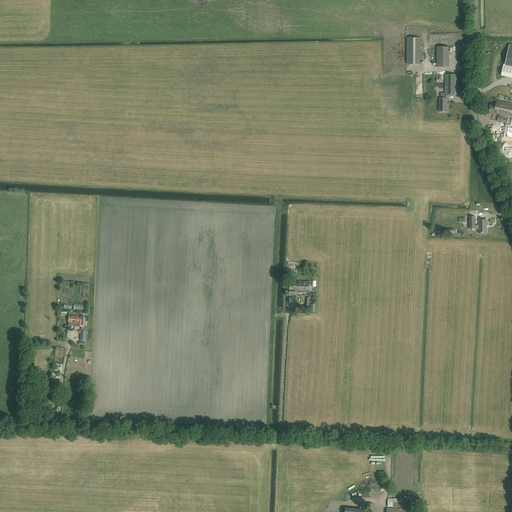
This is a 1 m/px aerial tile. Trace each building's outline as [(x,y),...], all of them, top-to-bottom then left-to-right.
[(407,38),(407,64),(421,64),(421,38),(407,38)] [(437,47),(437,50),(431,50),(431,55),(437,55),(436,67),(449,67),(449,47),(437,47)] [(511,65),(504,64),(501,75),(511,77),(511,65)] [(436,72),(436,81),(444,81),(444,72),(436,72)] [(457,75),(445,75),(445,93),(441,93),(441,98),(439,98),(439,112),(447,112),(447,98),(447,95),(461,95),(461,85),(457,85),(457,75)] [(499,115),(497,121),(506,123),(507,117),(511,118),(510,118),(511,118),(511,103),(497,101),(496,105),(490,104),(489,112),(497,114),(497,115),(499,115)] [(479,228),(479,232),(487,232),(487,220),(479,220),(479,226),(475,226),(475,217),(469,217),(469,228),(475,228),(479,228)] [(294,290),(299,290),(299,292),(310,292),(310,282),(297,281),(297,283),(289,283),(289,293),(294,294),(294,290)] [(84,316),(77,315),(75,314),(69,313),(69,315),(68,325),(68,326),(69,327),(71,327),(72,327),(72,326),(73,326),(74,324),(76,325),(76,326),(84,327),(84,326),(85,318),(84,317),(84,316)] [(393,502),(388,502),(387,507),(413,508),(413,505),(417,505),(418,500),(393,499),(393,502)]
